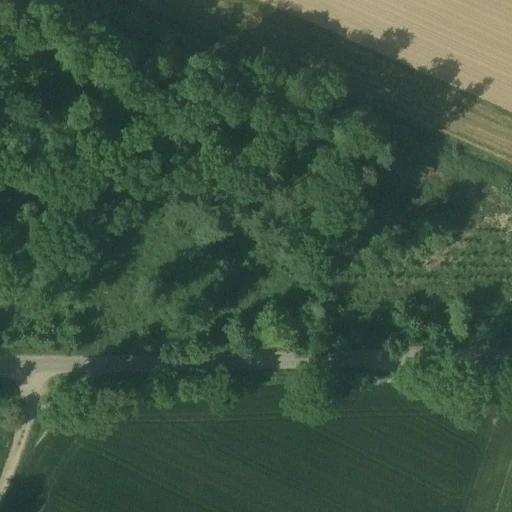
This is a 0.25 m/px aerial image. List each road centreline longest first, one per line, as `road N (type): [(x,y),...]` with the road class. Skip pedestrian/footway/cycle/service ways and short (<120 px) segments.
road 1 (residential): [(0,367),(511,355)]
road 2 (track): [(44,366),(0,491)]
